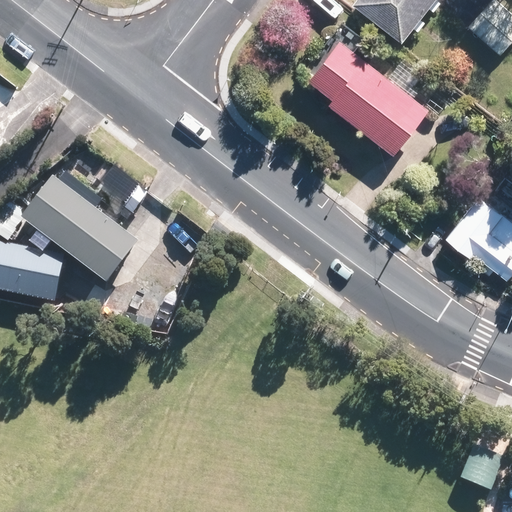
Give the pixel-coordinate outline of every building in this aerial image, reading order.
[(435,0),(359,0),(406,37),(435,0)] [(511,11),(500,0),(490,0),(468,23),(498,53),(511,39),(511,11)] [(341,38),(309,78),(334,97),(332,100),(398,152),(432,109),(341,38)] [(136,241),(53,178),(25,215),(108,278),(136,241)] [(477,249),(507,277),(511,270),(511,216),(485,192),(447,233),(472,255),(477,249)] [(0,287),(53,298),(62,254),(0,242),(0,287)] [(509,455),(477,441),(461,477),(493,491),(509,455)]
